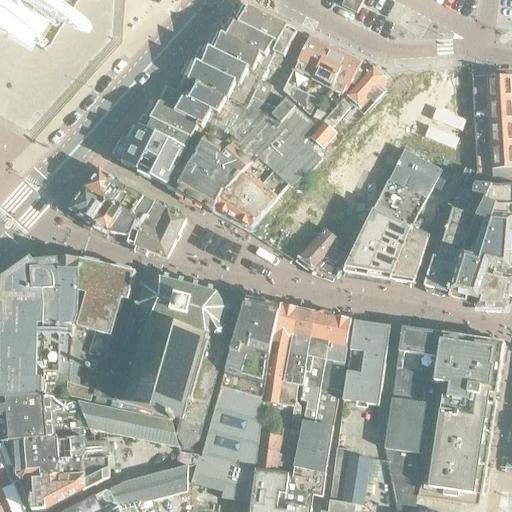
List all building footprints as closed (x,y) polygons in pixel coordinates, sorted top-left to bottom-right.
[(345,0),(342,7),(343,8),(356,14),(356,15),(357,15),(364,0),(345,0)] [(178,94),(168,89),(167,89),(166,92),(167,92),(161,105),(155,102),(153,105),(155,106),(149,118),(143,116),(138,127),(137,126),(129,141),(123,142),(115,157),(118,162),(123,165),(123,166),(130,170),(131,168),(133,169),(132,171),(135,173),(136,171),(143,175),(143,177),(147,179),(148,178),(155,181),(154,183),(159,186),(160,184),(176,193),(214,215),(214,214),(216,210),(217,211),(225,194),(228,195),(254,166),(253,165),(268,148),(273,148),(277,143),(277,138),(278,137),(281,139),(303,115),(287,100),(277,111),(265,105),(253,100),(262,82),(268,69),(270,70),(283,58),(284,59),(297,33),(296,33),(296,34),(287,30),(288,29),(264,17),(264,16),(257,13),(249,9),(243,6),(241,9),(242,9),(235,22),(230,20),(229,23),(230,23),(224,37),(218,34),(216,36),(218,37),(211,50),(205,47),(204,50),(206,51),(202,60),(201,60),(199,64),(192,61),(191,64),(196,67),(189,80),(184,77),(183,80),(185,80),(178,94)] [(294,72),(313,82),(330,49),(323,45),(323,42),(315,38),(312,40),(310,39),(294,72)] [(336,52),(330,49),(313,82),(331,91),(349,55),(338,50),(336,52)] [(331,91),(345,98),(370,70),(361,66),(362,65),(360,63),(359,60),(349,55),(331,91)] [(353,106),(364,117),(387,93),(380,87),(385,81),(386,82),(387,81),(383,78),(383,75),(377,70),(374,70),(371,67),(370,68),(371,69),(370,70),(345,98),(329,118),(335,123),(344,114),(345,115),(353,106)] [(475,128),(476,147),(511,146),(511,77),(498,79),(498,74),(489,75),(489,74),(488,74),(474,75),(475,128)] [(253,100),(265,105),(273,87),(262,82),(253,100)] [(304,96),(287,85),(284,92),(299,106),(304,96)] [(299,106),(308,113),(316,104),(304,96),(299,106)] [(317,110),(309,120),(319,129),(324,123),(328,119),(317,110)] [(275,172),(291,186),(295,190),(313,170),(323,160),(306,145),(310,139),(319,129),(309,120),(303,115),(281,139),(278,137),(277,138),(277,143),(273,148),(268,148),(253,165),(254,166),(255,166),(250,172),(259,180),(266,171),(272,176),(275,172)] [(324,123),(319,129),(310,139),(323,150),(337,134),(324,123)] [(468,171),(473,173),(480,176),(497,178),(511,176),(511,146),(476,147),(469,166),(468,171)] [(414,227),(419,215),(443,172),(406,152),(362,239),(357,249),(354,255),(344,275),(415,287),(432,234),(414,227)] [(225,194),(217,211),(234,220),(272,176),(266,171),(259,180),(250,172),(255,166),(254,166),(228,195),(225,194)] [(511,188),(511,176),(497,178),(480,176),(473,173),(468,171),(463,180),(476,185),(497,189),(511,188)] [(104,201),(117,183),(115,182),(112,180),(101,172),(88,190),(104,201)] [(252,230),(291,186),(275,172),(272,176),(234,220),(252,230)] [(424,289),(451,293),(477,220),(481,212),(486,200),(473,197),(476,185),(463,180),(449,210),(454,211),(441,249),(437,248),(433,258),(424,289)] [(145,228),(157,205),(144,198),(130,190),(117,183),(104,201),(109,204),(124,214),(109,235),(127,245),(128,239),(131,240),(140,225),(145,228)] [(481,212),(477,220),(451,293),(462,294),(475,305),(475,306),(476,307),(476,308),(477,308),(492,266),(511,271),(511,188),(497,189),(476,185),(473,197),(486,200),(481,212)] [(104,201),(88,190),(88,191),(86,190),(73,209),(74,213),(93,227),(109,204),(104,201)] [(109,204),(93,227),(109,235),(124,214),(109,204)] [(128,239),(127,245),(167,260),(186,221),(157,205),(145,228),(140,225),(131,240),(128,239)] [(334,254),(341,245),(322,231),(297,257),(316,272),(337,280),(346,261),(334,254)] [(47,319),(42,260),(32,263),(0,284),(0,401),(43,400),(43,397),(45,374),(47,319)] [(59,260),(42,260),(47,319),(45,374),(59,374),(60,318),(59,318),(60,306),(62,302),(59,260)] [(81,261),(59,260),(62,302),(60,306),(59,318),(60,318),(59,374),(45,374),(43,397),(65,400),(66,395),(68,365),(71,342),(78,316),(81,261)] [(68,365),(72,366),(98,373),(101,361),(105,362),(122,306),(123,301),(129,303),(137,274),(81,261),(78,316),(71,342),(68,365)] [(505,309),(511,284),(511,271),(492,266),(477,308),(505,310),(505,309)] [(97,404),(112,408),(113,403),(171,419),(170,422),(174,423),(175,420),(182,422),(178,437),(185,450),(197,441),(206,412),(203,411),(205,405),(208,406),(224,347),(229,344),(222,332),(226,328),(222,326),(226,312),(230,311),(229,308),(225,309),(217,294),(212,293),(213,289),(210,288),(209,292),(198,289),(199,285),(195,284),(194,288),(183,285),(184,281),(181,281),(180,285),(169,282),(170,278),(166,277),(165,281),(160,280),(146,289),(144,287),(142,289),(144,291),(140,306),(136,306),(136,310),(138,310),(128,322),(115,371),(107,369),(104,376),(101,375),(95,398),(98,399),(97,404)] [(258,450),(261,427),(263,404),(269,362),(273,344),(281,307),(247,300),(246,303),(201,458),(198,458),(191,484),(223,493),(221,500),(251,504),(255,470),(258,452),(258,450)] [(296,405),(299,389),(285,386),(299,311),(281,307),(273,344),(269,362),(263,404),(294,409),(292,427),(298,428),(301,409),(298,406),(296,405)] [(316,315),(299,311),(285,386),(299,389),(302,389),(316,315)] [(334,319),(316,315),(302,389),(300,403),(307,404),(303,425),(304,425),(294,481),(296,493),(322,498),(334,429),(315,426),(334,319)] [(315,426),(334,429),(339,402),(351,322),(334,319),(315,426)] [(391,328),(355,323),(344,403),(380,408),(391,328)] [(415,511),(418,498),(433,397),(442,336),(405,330),(385,450),(396,511),(415,511)] [(505,345),(442,336),(433,397),(418,498),(419,499),(471,506),(479,507),(481,496),(482,496),(483,496),(487,466),(492,436),(496,406),(496,405),(497,403),(498,396),(503,361),(505,345)] [(94,389),(71,381),(72,366),(68,365),(66,395),(91,402),(94,389)] [(0,445),(2,446),(85,440),(83,430),(88,430),(89,431),(179,449),(172,424),(111,411),(96,407),(69,401),(65,400),(43,397),(43,400),(0,401),(0,445)] [(258,452),(278,455),(281,430),(261,427),(258,450),(258,452)] [(85,440),(2,446),(6,447),(13,467),(19,482),(61,479),(60,463),(88,462),(109,459),(108,441),(88,443),(85,442),(85,440)] [(337,449),(328,511),(353,511),(354,507),(363,508),(370,460),(349,457),(350,451),(337,449)] [(258,452),(255,470),(276,473),(278,455),(258,452)] [(109,459),(88,462),(60,463),(61,479),(19,482),(31,511),(43,511),(46,511),(110,479),(109,459)] [(111,491),(113,496),(121,511),(123,511),(154,503),(154,502),(187,493),(188,467),(127,484),(111,491)] [(312,511),(312,509),(286,506),(290,475),(276,473),(255,470),(251,504),(250,511),(312,511)] [(120,511),(121,511),(113,496),(106,494),(70,511),(120,511)] [(123,511),(121,511),(120,511),(156,511),(154,503),(123,511)]
